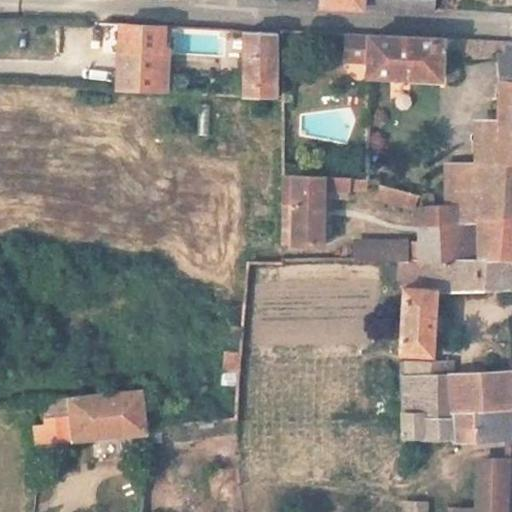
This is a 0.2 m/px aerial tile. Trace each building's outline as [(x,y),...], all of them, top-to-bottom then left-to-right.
[(161,98),(163,32),(119,30),(117,97),(161,98)] [(244,39),(242,105),(274,106),(274,39),(244,39)] [(339,61),(363,61),(362,42),(338,41),(339,61)] [(433,43),(362,42),(363,61),(363,76),(431,77),(433,43)] [(444,172),(443,204),(457,205),(459,235),(511,236),(511,51),(506,45),(479,44),(479,63),(497,64),(495,121),(493,173),(470,172),(444,172)] [(493,173),(495,121),(474,122),(470,172),(493,173)] [(329,270),(330,194),(288,196),(292,272),(329,270)] [(457,205),(443,204),(418,196),(421,270),(511,269),(511,236),(459,235),(457,205)] [(353,237),(353,259),(409,260),(409,237),(353,237)] [(511,269),(421,270),(409,269),(407,339),(451,339),(451,299),(511,298),(511,269)] [(223,350),(220,382),(236,383),(239,351),(223,350)] [(511,359),(411,359),(409,417),(511,413),(511,397),(511,359)] [(75,457),(156,439),(156,437),(145,398),(62,416),(75,457)] [(508,449),(511,413),(409,417),(403,417),(403,449),(508,449)] [(455,495),(454,511),(505,511),(507,495),(510,462),(480,463),(475,494),(455,495)] [(407,502),(407,511),(438,511),(437,501),(407,502)]
